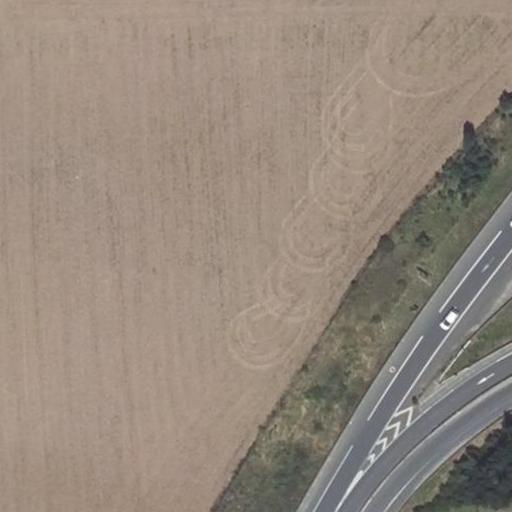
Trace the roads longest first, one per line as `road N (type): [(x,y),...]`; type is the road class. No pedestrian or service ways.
road 1 (motorway): [(511,231),(405,375),(332,511)]
road 2 (motorway): [(511,362),(414,431),(332,511)]
road 3 (motorway): [(376,511),(416,463),(511,391)]
